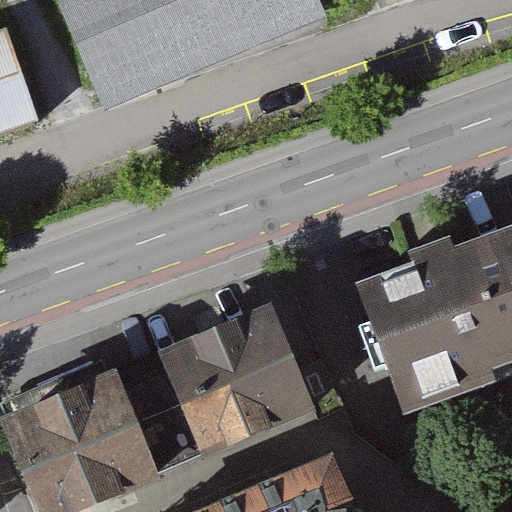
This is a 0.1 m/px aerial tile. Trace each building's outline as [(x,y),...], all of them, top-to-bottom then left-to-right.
[(55,0),(95,90),(300,0),(55,0)] [(0,130),(31,120),(0,30),(0,130)] [(511,387),(511,242),(403,282),(449,410),(511,387)] [(316,312),(201,353),(239,457),(353,416),(316,312)] [(201,353),(161,368),(198,471),(239,457),(201,353)] [(161,368),(44,410),(80,511),(85,511),(198,471),(161,368)] [(401,450),(253,511),(416,511),(421,496),(401,450)]
